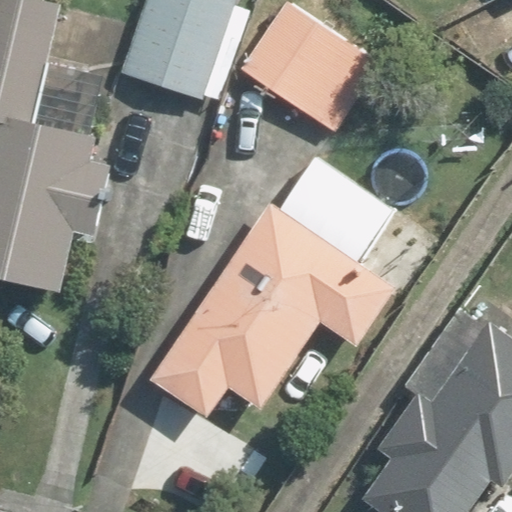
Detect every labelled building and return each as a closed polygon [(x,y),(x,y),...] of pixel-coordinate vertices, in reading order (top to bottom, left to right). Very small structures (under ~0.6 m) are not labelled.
[(57,10),(12,0),(0,0),(0,293),(53,307),(69,241),(97,248),(116,172),(95,167),(110,107),(72,98),(63,135),(29,127),(57,10)] [(249,0),(136,0),(112,66),(213,102),(249,0)] [(375,71),(282,0),(231,68),(324,138),(375,71)] [(264,206),(141,386),(203,428),(225,396),(259,418),(316,334),(346,355),(388,293),(356,271),(398,209),(318,154),(276,215),(264,206)] [(385,459),(356,502),(371,511),(464,511),(483,485),(498,495),(511,473),(511,345),(456,308),(402,388),(411,394),(373,451),(385,459)]
